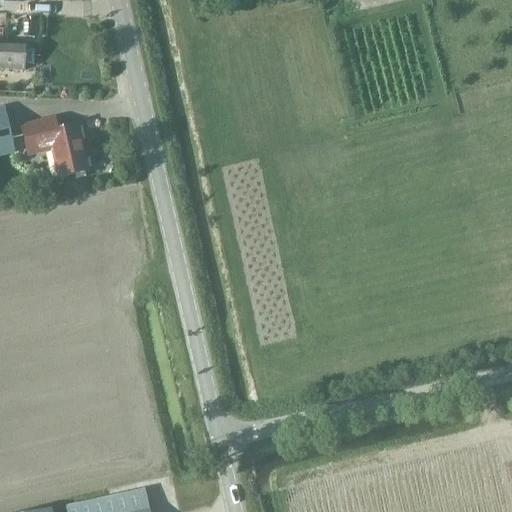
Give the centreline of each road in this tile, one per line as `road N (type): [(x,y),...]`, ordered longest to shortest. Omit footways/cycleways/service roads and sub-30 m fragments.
road 1 (unclassified): [(218,442),(120,0)]
road 2 (unclassified): [(218,442),(511,374)]
